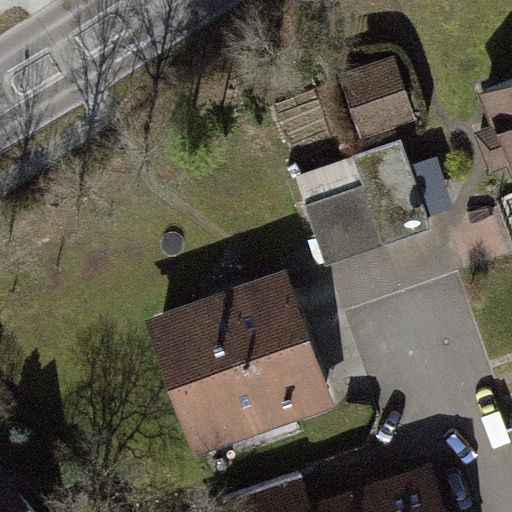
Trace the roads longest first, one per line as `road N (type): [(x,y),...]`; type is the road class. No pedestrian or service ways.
road 1 (primary): [(0,101),(157,0)]
road 2 (residential): [(425,358),(486,433),(511,511)]
